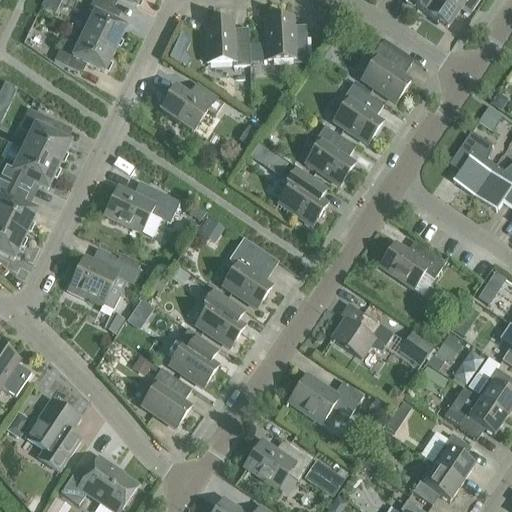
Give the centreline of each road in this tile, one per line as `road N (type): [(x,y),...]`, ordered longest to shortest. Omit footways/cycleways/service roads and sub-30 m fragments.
road 1 (residential): [(178,506),(386,187)]
road 2 (residential): [(19,318),(175,0)]
road 3 (residential): [(178,506),(109,409),(19,318)]
road 4 (residential): [(386,187),(511,265)]
road 5 (residential): [(386,187),(456,71)]
road 6 (residential): [(343,0),(456,71)]
